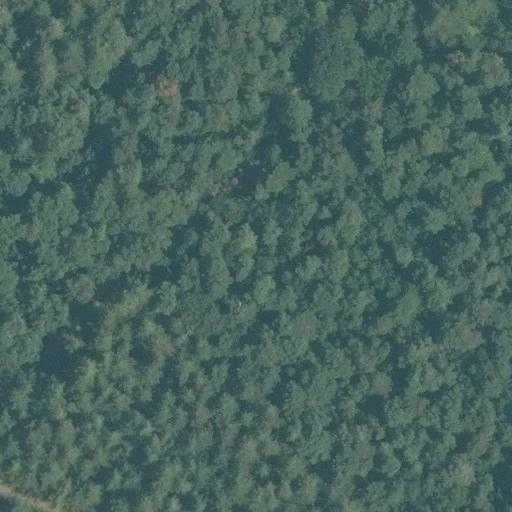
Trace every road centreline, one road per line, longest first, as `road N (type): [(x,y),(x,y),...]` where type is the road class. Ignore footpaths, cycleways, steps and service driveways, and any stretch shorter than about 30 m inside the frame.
road 1 (track): [(342,50),(0,367)]
road 2 (track): [(511,40),(342,50)]
road 3 (track): [(116,511),(0,464)]
